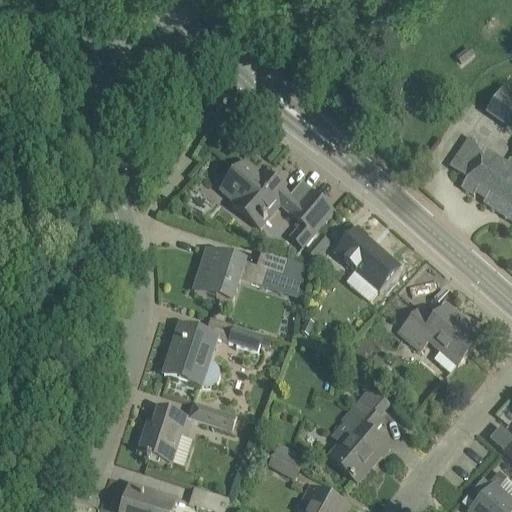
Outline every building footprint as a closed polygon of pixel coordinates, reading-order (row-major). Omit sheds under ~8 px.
[(508,134),(511,128),(511,92),(502,85),(481,113),(508,134)] [(511,223),(511,168),(470,140),(450,169),(468,181),(462,190),(474,198),(476,195),(486,202),(484,205),(511,223)] [(45,153),(37,178),(52,183),(60,157),(45,153)] [(246,164),(222,192),(235,204),(232,207),(260,232),(280,209),(300,227),(289,241),(302,252),(334,215),(301,186),(290,199),(262,173),(260,176),(246,164)] [(369,285),(376,276),(389,261),(367,241),(368,240),(357,231),(336,255),(369,285)] [(316,262),(329,247),(321,240),(308,255),(316,262)] [(262,290),(267,273),(282,278),(287,263),(261,254),(255,269),(215,256),(211,268),(203,266),(194,294),(232,306),(239,283),(262,290)] [(429,344),(443,357),(458,370),(483,341),(447,309),(433,325),(419,313),(400,335),(421,353),(429,344)] [(217,340),(199,334),(179,328),(164,378),(205,391),(211,390),(214,388),(217,385),(219,382),(220,377),(219,373),(217,370),(214,366),(209,364),(217,340)] [(233,330),(228,345),(258,355),(262,340),(233,330)] [(379,422),(389,409),(371,392),(342,425),(352,433),(328,462),(357,486),(358,486),(354,482),(372,461),(376,465),(388,450),(373,437),(382,425),(379,422)] [(206,411),(201,427),(232,437),(237,421),(206,411)] [(190,422),(178,419),(159,412),(150,441),(144,439),(139,457),(148,459),(147,461),(153,462),(153,461),(171,467),(180,438),(185,439),(190,422)] [(267,469),(295,485),(303,469),(276,455),(267,469)] [(507,481),(505,480),(499,475),(489,486),(492,489),(472,511),(504,511),(511,504),(497,492),(507,481)] [(173,511),(177,502),(150,493),(131,487),(122,511),(173,511)] [(347,511),(349,510),(331,500),(311,489),(302,505),(308,508),(306,511),(347,511)] [(227,511),(231,502),(222,499),(194,491),(189,507),(203,511),(227,511)]
